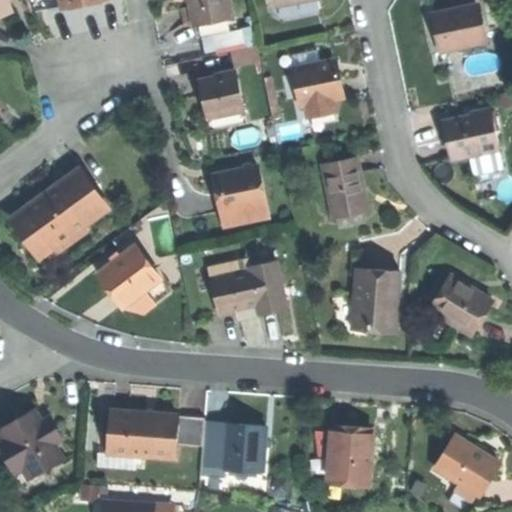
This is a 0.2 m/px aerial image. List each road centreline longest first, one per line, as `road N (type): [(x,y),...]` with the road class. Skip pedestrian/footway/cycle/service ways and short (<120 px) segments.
road 1 (residential): [(511,410),(435,383),(152,365),(51,336)]
road 2 (residential): [(511,258),(418,192),(402,153),(372,0)]
road 3 (residential): [(0,177),(66,124),(106,71)]
